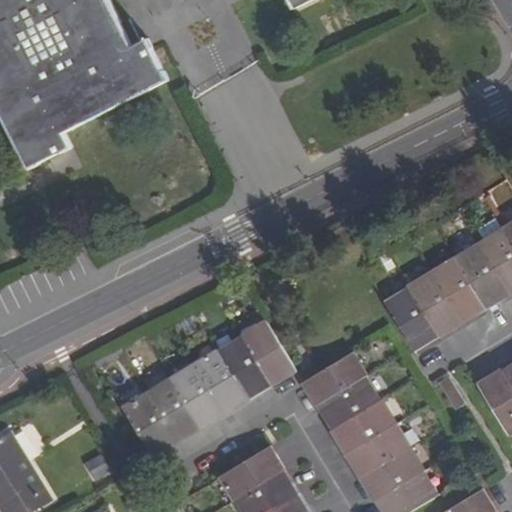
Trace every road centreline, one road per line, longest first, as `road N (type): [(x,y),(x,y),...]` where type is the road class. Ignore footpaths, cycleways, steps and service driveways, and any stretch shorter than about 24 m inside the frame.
road 1 (tertiary): [(0,353),(511,102)]
road 2 (residential): [(353,511),(289,400),(177,467)]
